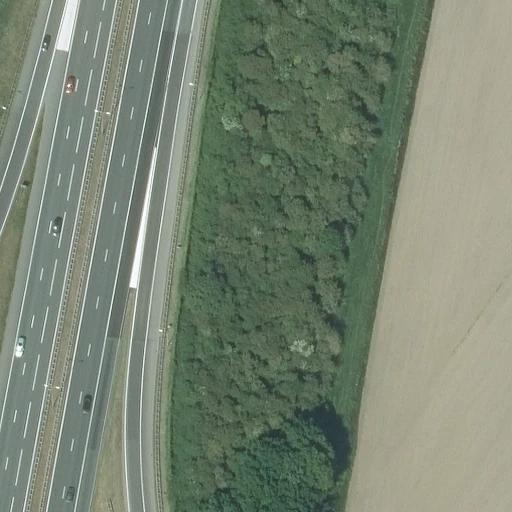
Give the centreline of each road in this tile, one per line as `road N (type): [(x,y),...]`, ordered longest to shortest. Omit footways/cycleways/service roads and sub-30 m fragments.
road 1 (motorway): [(70,511),(163,0)]
road 2 (motorway): [(98,0),(7,511)]
road 3 (motorway): [(141,511),(135,447),(143,301),(177,0)]
road 4 (motorway): [(58,0),(40,80),(0,181)]
